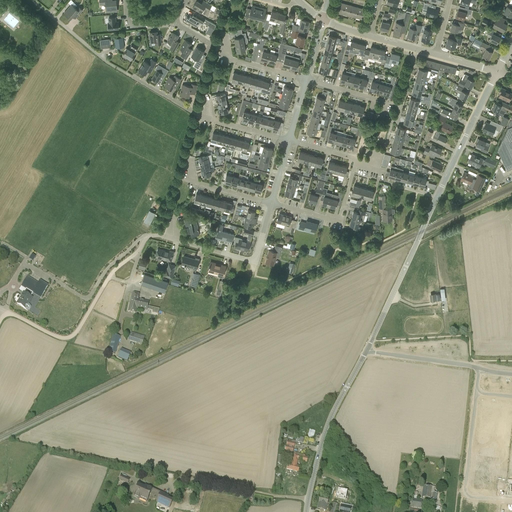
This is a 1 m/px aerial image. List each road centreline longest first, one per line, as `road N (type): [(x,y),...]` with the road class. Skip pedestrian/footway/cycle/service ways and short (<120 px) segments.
road 1 (unclassified): [(172,239),(146,237),(113,270),(71,336),(16,315),(0,319)]
road 2 (residential): [(211,119),(107,60),(33,0)]
road 3 (tertiary): [(306,511),(324,434),(365,350)]
road 4 (tertiary): [(365,350),(437,197)]
road 5 (residential): [(476,392),(464,489),(511,500)]
road 6 (tertiary): [(437,197),(496,72)]
road 7 (unknown): [(308,502),(189,477)]
